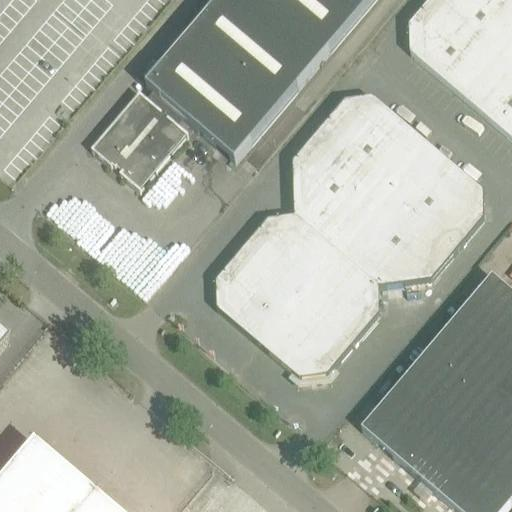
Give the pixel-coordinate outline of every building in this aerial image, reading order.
[(184,124),(222,156),(234,166),(374,0),(223,0),(104,140),(92,155),(140,197),(189,140),(178,131),(184,124)] [(511,0),(436,0),(410,31),(411,59),(511,143),(511,0)] [(484,196),(410,134),(373,103),(346,107),(294,168),(295,222),(269,225),(217,287),(218,314),(301,385),(328,381),(380,319),(379,292),(432,285),(484,224),(484,196)] [(511,257),(375,420),(362,435),(452,511),(508,511),(511,508),(511,257)] [(110,511),(31,444),(0,480),(0,511),(110,511)]
